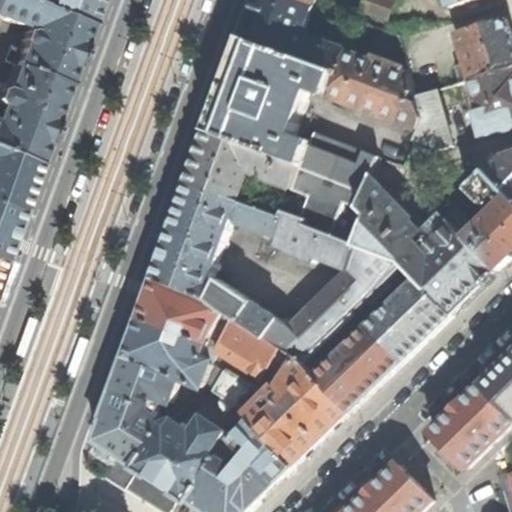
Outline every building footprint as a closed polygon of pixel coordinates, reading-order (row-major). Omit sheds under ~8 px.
[(0,149),(39,164),(50,138),(82,51),(92,25),(40,6),(21,0),(0,0),(0,17),(33,30),(26,33),(23,40),(26,45),(9,89),(5,89),(0,91),(0,105),(3,107),(0,113),(0,149)] [(42,0),(40,6),(92,25),(100,0),(42,0)] [(260,0),(256,13),(247,38),(337,72),(340,74),(348,51),(317,40),(313,43),(308,41),(305,36),(316,6),(300,0),(260,0)] [(396,1),(393,0),(366,0),(363,10),(389,20),(396,1)] [(449,0),(452,9),(483,0),(449,0)] [(511,32),(509,21),(460,35),(468,64),(458,67),(463,85),(473,82),(511,71),(511,32)] [(229,87),(212,132),(306,166),(312,147),(295,142),(316,87),(330,92),(337,72),(247,38),(229,87)] [(374,113),(422,131),(427,119),(419,97),(413,75),(348,51),(340,74),(331,97),(374,113)] [(511,71),(473,82),(481,114),(479,115),(486,138),(511,130),(511,71)] [(444,151),(456,147),(448,120),(440,91),(419,97),(427,119),(422,131),(417,142),(444,151)] [(352,243),(365,209),(384,159),(352,146),(334,139),(329,133),(319,130),(312,147),(306,166),(297,190),(286,218),(306,225),(352,243)] [(202,159),(193,184),(245,203),(256,171),(265,174),(264,178),(297,190),(306,166),(212,132),(202,159)] [(0,149),(0,201),(23,209),(30,190),(39,164),(0,149)] [(511,154),(506,156),(489,171),(511,195),(511,154)] [(483,291),(501,274),(468,239),(448,218),(433,233),(437,238),(437,242),(427,251),(419,241),(422,237),(424,232),(414,222),(416,220),(391,194),(410,190),(408,167),(384,159),(365,209),(372,217),(360,246),(407,265),(416,274),(421,280),(456,317),(483,291)] [(511,263),(511,195),(489,171),(472,187),(485,202),(486,200),(498,212),(468,239),(501,274),(511,263)] [(185,206),(177,229),(227,247),(238,217),(244,225),(283,239),(281,245),(296,251),(306,225),(286,218),(245,203),(193,184),(185,206)] [(0,258),(5,260),(14,234),(23,209),(0,201),(0,258)] [(166,257),(159,280),(209,298),(238,320),(296,356),(301,359),(305,362),(318,349),(394,277),(407,265),(360,246),(352,243),(306,225),(296,251),(295,254),(311,260),(313,255),(352,271),(293,326),(224,279),(217,277),(227,247),(177,229),(166,257)] [(403,287),(416,274),(407,265),(394,277),(403,287)] [(147,311),(144,318),(180,333),(183,322),(194,326),(190,336),(210,344),(212,341),(218,329),(229,336),(238,320),(209,298),(159,280),(156,287),(153,295),(150,303),(147,311)] [(431,341),(456,317),(421,280),(371,328),(406,365),(431,341)] [(27,316),(14,354),(21,357),(34,319),(27,316)] [(131,351),(129,357),(185,379),(208,386),(216,362),(221,351),(224,346),(212,341),(210,344),(190,336),(186,346),(176,343),(180,333),(144,318),(141,326),(138,334),(134,346),(131,351)] [(343,426),(354,415),(320,378),(315,372),(305,362),(301,359),(295,367),(291,365),(296,356),(238,320),(229,336),(224,346),(221,351),(278,387),(271,395),(230,367),(215,389),(250,411),(255,422),(298,469),(322,446),(343,426)] [(380,390),(406,365),(371,328),(320,378),(354,415),(380,390)] [(80,336),(67,374),(76,377),(89,339),(80,336)] [(328,360),(318,349),(305,362),(315,372),(328,360)] [(104,474),(126,489),(170,422),(167,421),(155,413),(153,408),(157,397),(172,402),(176,402),(179,398),(185,379),(129,357),(112,405),(100,440),(107,445),(103,451),(114,458),(104,474)] [(511,359),(508,362),(486,384),(511,410),(511,359)] [(467,402),(435,433),(471,468),(511,429),(511,410),(486,384),(467,402)] [(126,489),(150,504),(162,511),(173,511),(183,497),(192,502),(222,457),(217,453),(229,432),(207,418),(197,434),(177,421),(170,422),(126,489)] [(185,511),(251,511),(252,511),(254,511),(294,473),(298,469),(255,422),(237,438),(238,443),(251,457),(244,465),(238,467),(222,457),(192,502),(185,511)] [(389,477),(371,495),(388,511),(425,511),(436,501),(402,465),(389,477)] [(353,511),(388,511),(371,495),(353,511)]
